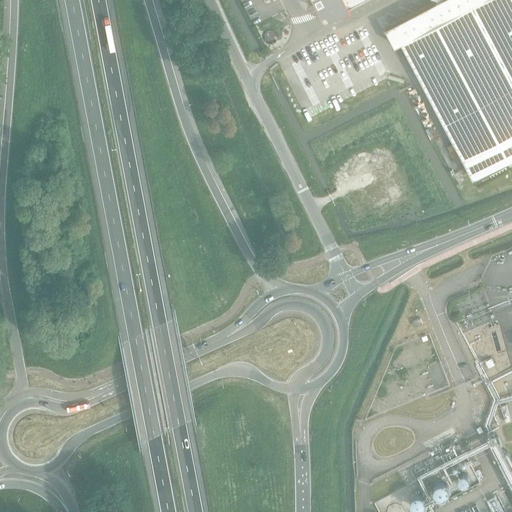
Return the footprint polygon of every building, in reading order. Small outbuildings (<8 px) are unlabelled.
[(317,0),(321,8),(330,3),(333,9),(349,0),(317,0)] [(511,0),(436,0),(385,27),(395,45),(401,41),(473,177),(511,156),(511,0)] [(415,326),(423,323),(420,317),(412,321),(415,326)] [(491,357),(485,360),(489,367),(495,364),(491,357)] [(506,404),(501,405),(505,421),(510,420),(506,404)]
